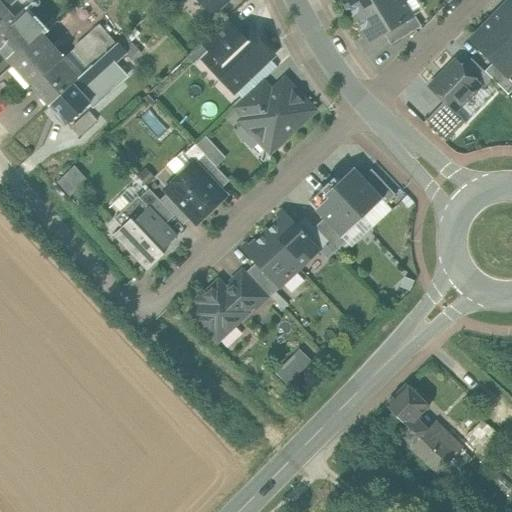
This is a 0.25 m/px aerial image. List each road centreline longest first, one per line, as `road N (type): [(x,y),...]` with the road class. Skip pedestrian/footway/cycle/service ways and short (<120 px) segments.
road 1 (residential): [(366,106),(137,314),(0,159)]
road 2 (secondary): [(238,511),(469,280)]
road 3 (residential): [(472,0),(366,106)]
road 4 (residential): [(366,106),(466,204)]
road 5 (residential): [(296,0),(312,37),(366,106)]
